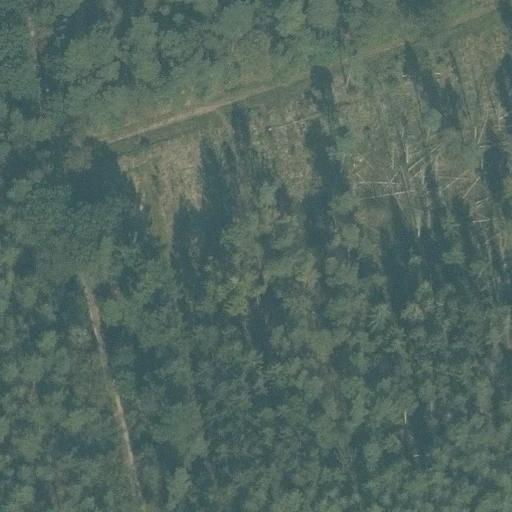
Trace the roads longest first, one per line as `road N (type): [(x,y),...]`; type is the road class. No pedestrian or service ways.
road 1 (track): [(500,0),(60,152)]
road 2 (track): [(142,511),(60,152)]
road 3 (track): [(60,152),(24,0)]
